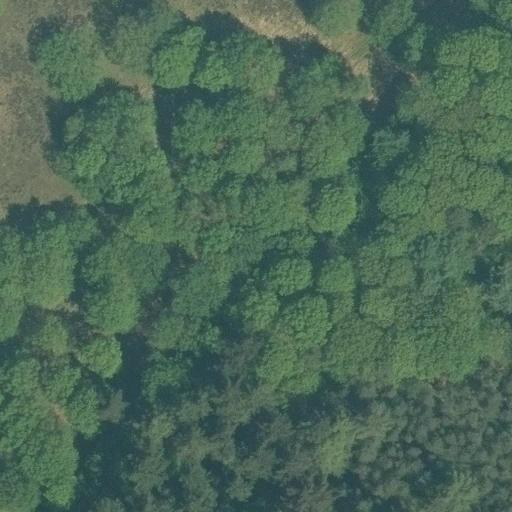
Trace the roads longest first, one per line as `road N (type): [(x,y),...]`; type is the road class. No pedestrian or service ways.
road 1 (track): [(35,511),(297,226)]
road 2 (track): [(297,226),(501,0)]
road 3 (track): [(297,226),(511,316)]
